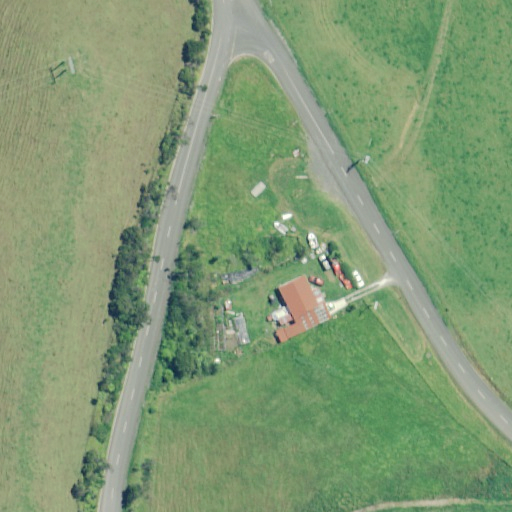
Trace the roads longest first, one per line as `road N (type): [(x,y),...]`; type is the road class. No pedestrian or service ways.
road 1 (unclassified): [(223,26),(254,36),(277,57),(454,361),(511,428)]
road 2 (unclassified): [(111,511),(161,263),(223,26)]
